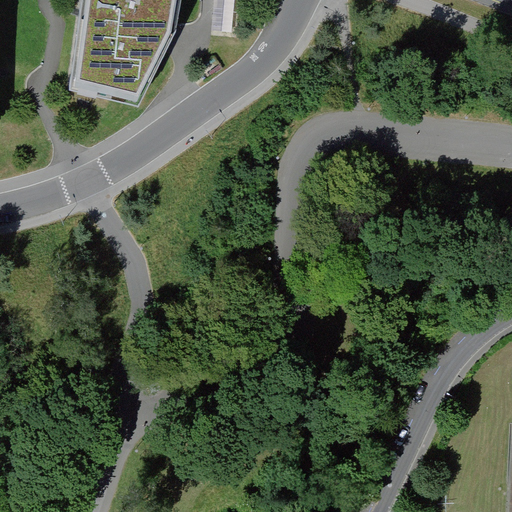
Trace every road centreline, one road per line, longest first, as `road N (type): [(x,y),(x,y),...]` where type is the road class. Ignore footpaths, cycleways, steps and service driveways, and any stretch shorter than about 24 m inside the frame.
road 1 (residential): [(0,211),(87,183),(254,68),(281,35),(295,0)]
road 2 (residential): [(511,318),(453,367),(380,511)]
